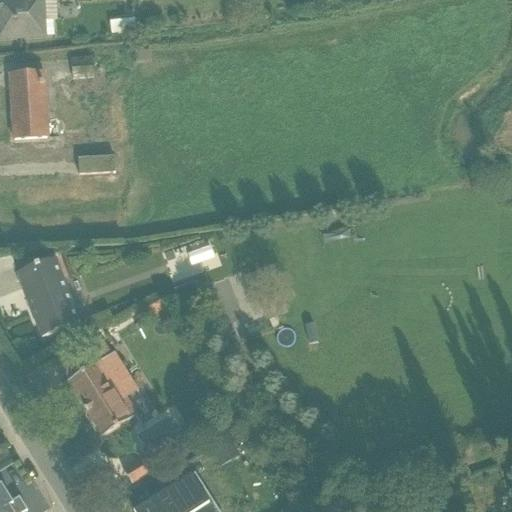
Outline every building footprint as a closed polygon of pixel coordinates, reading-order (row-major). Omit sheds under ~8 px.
[(0,0),(0,44),(44,42),(40,0),(0,0)] [(11,143),(47,141),(43,74),(7,76),(11,143)] [(153,284),(205,273),(198,239),(146,250),(153,284)] [(37,344),(77,328),(52,262),(12,278),(37,344)] [(62,388),(97,442),(136,416),(126,401),(130,398),(114,373),(119,370),(110,356),(62,388)] [(134,453),(109,476),(124,493),(149,469),(134,453)] [(207,491),(197,474),(148,503),(153,511),(198,511),(196,508),(205,502),(201,494),(207,491)] [(9,504),(0,490),(0,511),(22,511),(15,500),(9,504)]
